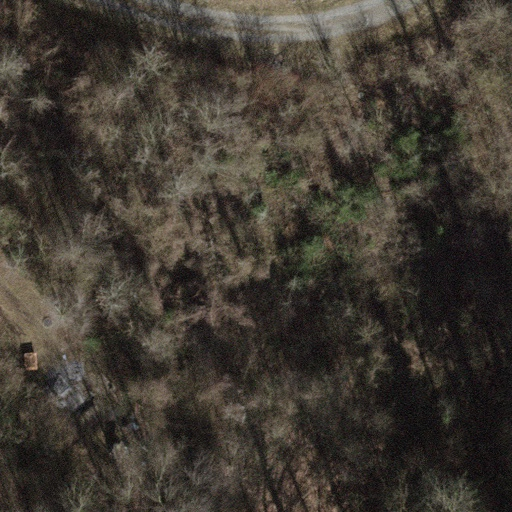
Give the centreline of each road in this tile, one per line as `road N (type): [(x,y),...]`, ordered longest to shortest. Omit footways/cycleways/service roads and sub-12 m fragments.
road 1 (track): [(137,0),(269,34),(352,25),(400,0)]
road 2 (track): [(0,317),(108,447)]
